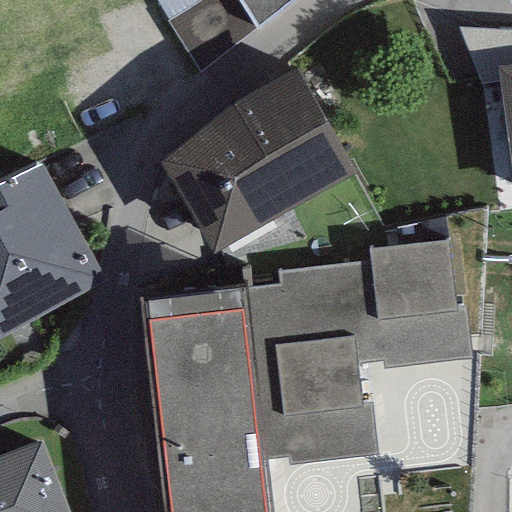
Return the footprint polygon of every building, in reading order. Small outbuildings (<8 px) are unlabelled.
[(239,0),(256,26),(291,0),(239,0)] [(511,64),(499,67),(511,164),(511,64)] [(226,109),(160,163),(214,251),(356,171),(298,68),(226,109)] [(40,158),(0,179),(0,337),(106,281),(40,158)] [(453,310),(445,240),(372,249),(373,261),(280,272),(282,288),(243,293),(263,460),(285,457),(286,468),(380,457),(373,399),(362,400),(357,364),(383,361),(383,367),(470,357),(464,309),(453,310)] [(171,511),(267,511),(263,460),(243,293),(145,304),(171,511)] [(68,511),(40,438),(0,453),(0,511),(68,511)]
